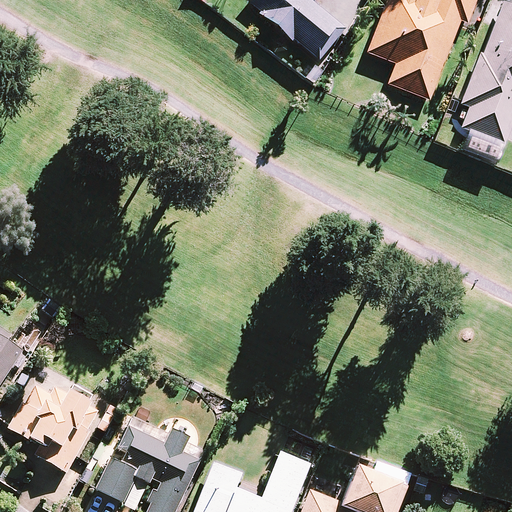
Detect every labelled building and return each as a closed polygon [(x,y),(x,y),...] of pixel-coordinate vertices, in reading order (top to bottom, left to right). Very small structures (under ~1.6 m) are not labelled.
[(321,67),(346,35),(312,8),(317,0),(255,0),(248,10),(265,23),(262,27),(291,50),(294,46),(321,67)] [(387,92),(430,108),(460,30),(468,33),(480,0),(391,0),(368,62),(395,73),(387,92)] [(511,10),(503,8),(465,115),(469,116),(462,137),(506,153),(511,135),(511,10)] [(0,393),(24,356),(0,340),(0,393)] [(52,401),(35,392),(12,436),(41,451),(35,462),(68,480),(102,418),(56,393),(52,401)] [(151,511),(180,511),(203,465),(184,456),(192,440),(175,432),(167,448),(132,431),(123,449),(130,453),(124,466),(114,461),(98,494),(125,506),(138,480),(153,487),(155,483),(164,488),(159,497),(156,495),(151,506),(154,507),(151,511)] [(244,477),(215,466),(197,511),(295,511),(313,467),(282,455),(264,500),(239,490),(244,477)] [(358,465),(343,506),(359,511),(401,511),(412,486),(358,465)] [(354,511),(310,495),(303,511),(354,511)]
